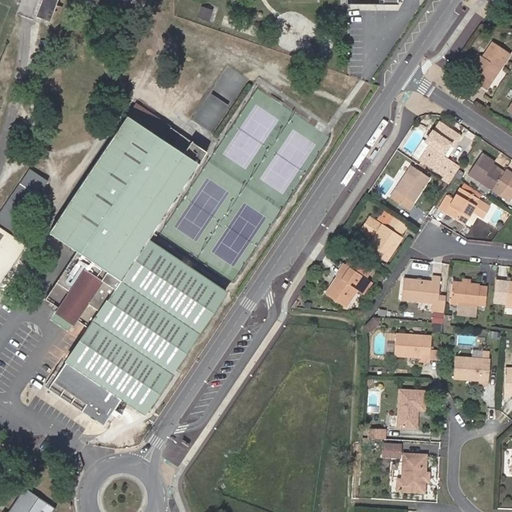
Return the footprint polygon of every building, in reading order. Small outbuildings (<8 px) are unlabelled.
[(37,15),(37,17),(43,18),(51,21),(55,11),(60,13),(62,7),(57,5),(58,0),(42,0),(37,15)] [(43,39),(39,64),(52,66),(54,41),(43,39)] [(480,56),(471,70),(479,75),(475,81),(487,88),(510,55),(490,41),(480,56)] [(469,68),(471,70),(480,56),(478,55),(469,68)] [(171,148),(128,119),(52,233),(77,250),(43,300),(64,313),(84,327),(117,277),(120,279),(197,165),(171,148)] [(443,157),(445,153),(450,145),(453,146),(459,137),(440,124),(434,133),(433,132),(427,142),(431,145),(421,160),(427,164),(446,177),(453,164),(444,158),(443,157)] [(492,167),(494,165),(496,162),(483,153),(469,173),(493,189),(501,195),(511,179),(511,172),(507,169),(504,172),(503,174),(497,170),(492,167)] [(459,167),(453,164),(446,177),(451,179),(459,167)] [(499,168),(494,165),(492,167),(497,170),(503,174),(504,172),(499,168)] [(412,167),(396,192),(391,198),(409,211),(414,203),(429,179),(412,167)] [(20,183),(38,195),(48,181),(30,169),(20,183)] [(511,194),(511,179),(501,195),(508,199),(511,194)] [(461,187),(480,198),(482,195),(464,182),(461,187)] [(10,236),(38,195),(20,183),(0,213),(0,281),(24,246),(10,236)] [(441,208),(466,222),(480,198),(461,187),(454,198),(448,196),(441,208)] [(381,219),(391,226),(395,220),(385,213),(381,219)] [(395,220),(391,226),(402,233),(406,228),(395,220)] [(402,233),(391,226),(387,230),(382,227),(368,248),(387,261),(402,240),(399,238),(402,233)] [(225,292),(149,242),(66,361),(146,411),(225,292)] [(332,287),(326,295),(346,309),(358,289),(364,293),(371,282),(365,278),(373,267),(353,253),(337,276),(338,277),(340,279),(333,288),(332,287)] [(432,282),(405,281),(403,300),(432,303),(431,311),(439,311),(439,304),(440,297),(441,278),(432,278),(432,282)] [(511,281),(498,280),(495,301),(508,303),(511,303),(511,281)] [(472,285),(454,283),(452,304),(459,305),(479,307),(479,305),(487,306),(489,288),(481,287),(481,286),(472,285)] [(447,297),(440,297),(439,304),(439,311),(446,312),(447,297)] [(477,318),(479,307),(459,305),(458,316),(477,318)] [(380,319),(373,318),(366,327),(372,332),(379,323),(380,319)] [(397,333),(396,354),(421,356),(420,360),(431,361),(433,335),(397,333)] [(457,356),(455,377),(480,379),(480,383),(490,384),(492,358),(457,356)] [(119,401),(64,365),(52,383),(86,404),(80,413),(102,427),(111,414),(110,414),(119,401)] [(401,389),(399,427),(418,428),(419,411),(420,409),(426,410),(428,391),(401,389)] [(372,429),(371,439),(387,439),(387,429),(372,429)] [(406,456),(406,444),(390,444),(390,455),(406,456)] [(403,489),(430,490),(430,479),(427,477),(428,473),(430,471),(431,453),(408,453),(408,478),(403,478),(403,489)] [(72,489),(79,477),(69,471),(63,483),(72,489)] [(51,511),(54,508),(25,490),(9,511),(3,511),(4,511),(3,511),(51,511)]
